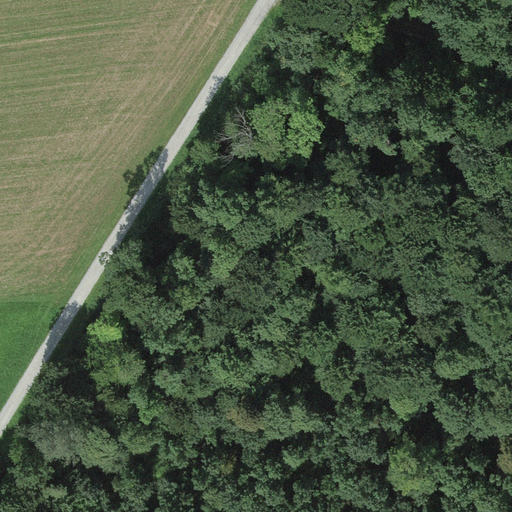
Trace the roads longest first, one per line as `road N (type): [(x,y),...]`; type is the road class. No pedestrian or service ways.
road 1 (track): [(275,0),(0,430)]
road 2 (track): [(511,45),(365,0)]
